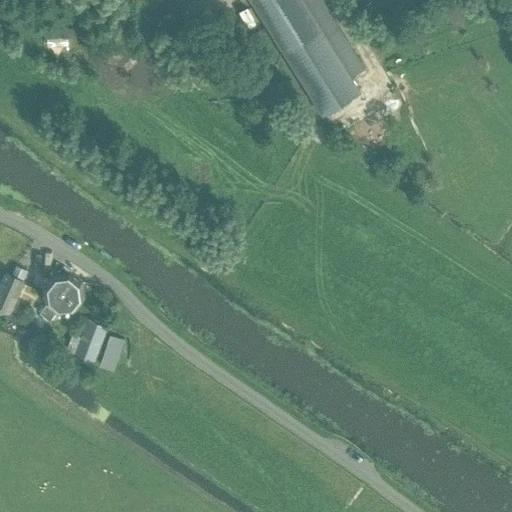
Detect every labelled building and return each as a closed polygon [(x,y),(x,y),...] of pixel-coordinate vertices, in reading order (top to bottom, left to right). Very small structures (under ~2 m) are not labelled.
[(254,0),(322,108),(359,85),(351,72),(364,63),(324,0),(254,0)] [(0,24),(18,22),(16,3),(0,4),(0,24)] [(82,43),(80,23),(40,27),(42,47),(82,43)] [(101,39),(93,57),(130,73),(138,54),(101,39)] [(83,296),(82,283),(83,283),(83,281),(82,280),(81,281),(71,273),(72,272),(64,266),(63,268),(61,270),(59,271),(57,272),(54,272),(52,275),(53,276),(45,285),(44,284),(42,287),(44,288),(45,301),(44,302),(46,303),(47,302),(47,303),(41,311),(50,318),(56,311),(58,312),(60,312),(59,310),(72,310),(72,311),(74,311),(75,309),(74,309),(82,299),(84,300),(85,298),(84,296),(83,296)] [(0,329),(23,281),(9,275),(6,274),(0,285),(0,329)] [(99,365),(112,369),(123,339),(110,334),(99,365)]
